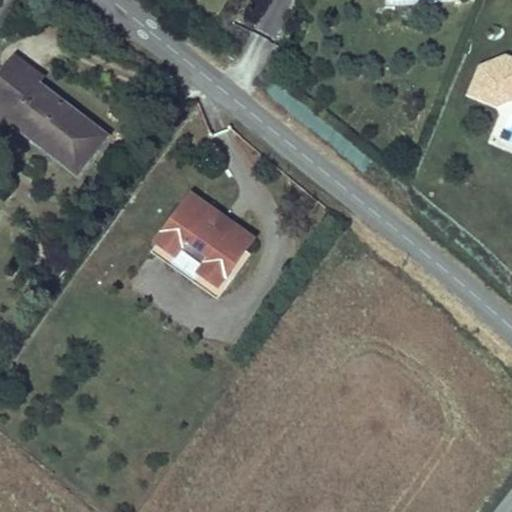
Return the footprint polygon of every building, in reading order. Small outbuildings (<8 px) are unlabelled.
[(511,56),(506,54),(478,66),(466,96),(496,108),(511,101),(511,56)] [(74,112),(9,62),(0,73),(0,120),(6,125),(9,121),(11,117),(47,144),(44,148),(79,174),(107,137),(74,112)] [(47,144),(11,117),(9,121),(44,148),(47,144)] [(231,230),(220,222),(223,218),(191,196),(157,244),(219,288),(253,240),(234,226),(231,230)] [(234,226),(223,218),(220,222),(231,230),(234,226)] [(219,288),(157,244),(150,253),(213,297),(219,288)]
